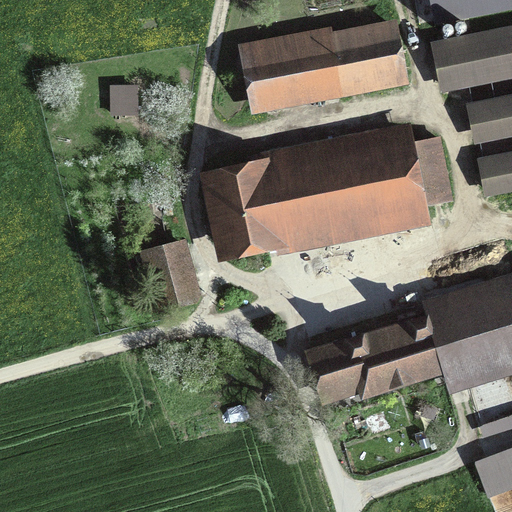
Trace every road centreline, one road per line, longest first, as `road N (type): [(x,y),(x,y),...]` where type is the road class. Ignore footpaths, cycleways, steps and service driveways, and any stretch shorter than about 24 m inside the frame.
road 1 (residential): [(344,511),(294,368),(242,331),(197,324)]
road 2 (track): [(197,324),(0,374)]
road 3 (track): [(198,147),(222,0)]
